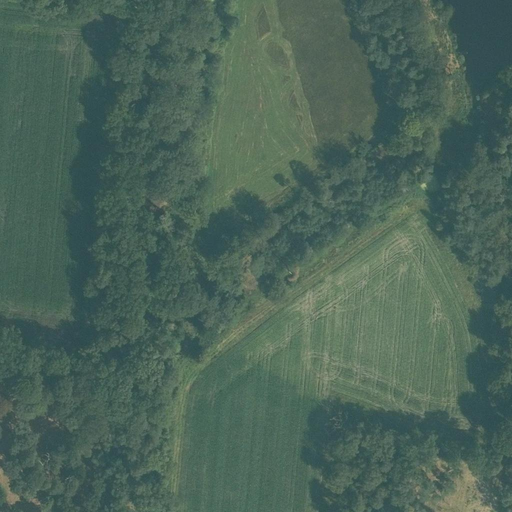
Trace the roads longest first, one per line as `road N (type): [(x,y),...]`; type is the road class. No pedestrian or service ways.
road 1 (track): [(140,511),(190,0)]
road 2 (track): [(159,307),(220,282),(286,210),(331,177),(431,142),(445,107)]
road 3 (track): [(154,364),(0,351)]
road 4 (track): [(431,142),(463,168),(511,270)]
